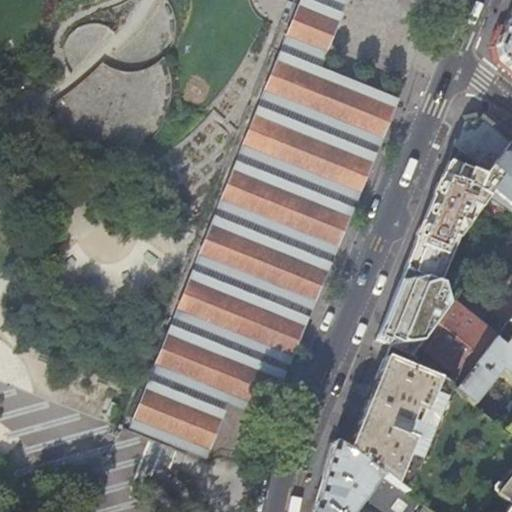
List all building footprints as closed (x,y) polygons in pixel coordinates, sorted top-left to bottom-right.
[(300,0),(129,428),(213,461),(215,462),(237,408),(266,419),(394,110),(316,78),(343,11),(347,0),(300,0)] [(511,5),(509,11),(495,46),(497,53),(499,60),(511,70),(511,5)] [(88,39),(66,36),(62,62),(85,65),(88,39)] [(96,106),(100,102),(118,117),(112,125),(133,143),(179,89),(151,65),(132,87),(103,62),(78,91),(96,106)] [(511,146),(478,120),(463,123),(458,134),(453,147),(473,163),(511,192),(511,146)] [(455,292),(511,211),(511,192),(473,163),(465,181),(445,172),(438,188),(436,188),(434,192),(436,193),(434,199),(430,207),(429,207),(410,252),(403,270),(455,292)] [(455,292),(403,270),(397,284),(389,303),(434,322),(447,302),(455,292)] [(507,321),(511,314),(511,275),(486,308),(501,320),(489,334),(493,338),(507,321)] [(447,302),(434,322),(425,334),(419,342),(418,344),(451,370),(443,380),(445,382),(449,385),(453,388),(492,339),(493,338),(489,334),(447,302)] [(434,322),(389,303),(382,321),(374,340),(389,346),(410,354),(418,344),(419,342),(410,339),(411,334),(415,335),(417,331),(425,334),(434,322)] [(511,314),(507,321),(510,324),(511,333),(501,346),(492,339),(453,388),(472,403),(498,371),(511,382),(511,314)] [(403,494),(449,385),(445,382),(384,358),(381,365),(351,440),(346,451),(346,452),(378,476),(403,494)] [(137,382),(137,383),(119,427),(121,428),(139,383),(137,382)] [(472,403),(453,388),(449,385),(403,494),(416,504),(427,511),(476,511),(490,495),(511,465),(511,434),(504,428),(472,403)] [(378,476),(346,452),(332,442),(322,479),(315,503),(326,511),(352,511),(358,505),(363,498),(378,476)] [(511,465),(490,495),(507,507),(511,511),(511,465)] [(410,511),(416,504),(403,494),(378,476),(363,498),(382,511),(410,511)] [(326,511),(315,503),(312,511),(326,511)]
